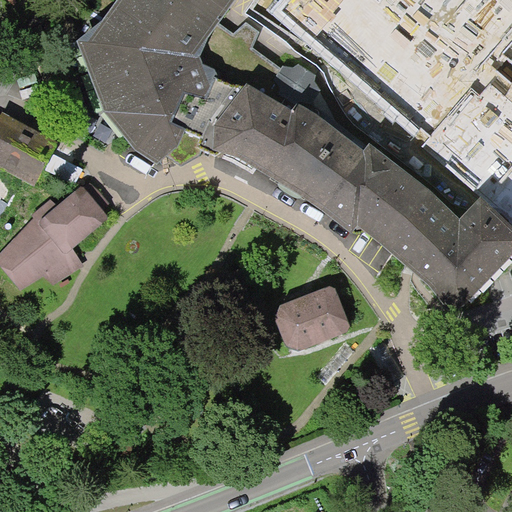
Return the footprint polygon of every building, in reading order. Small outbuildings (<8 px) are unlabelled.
[(193,51),(230,0),(117,0),(84,44),(108,107),(136,146),(158,159),(184,128),(202,136),(220,145),(350,229),(356,220),(463,312),(511,255),(511,224),(480,197),(463,217),(395,160),(375,141),(372,145),(299,98),(291,110),(247,81),(244,79),(242,82),(212,71),(193,51)] [(61,146),(7,118),(0,131),(0,166),(39,187),(61,146)] [(511,127),(482,164),(511,189),(511,127)] [(34,221),(0,257),(0,267),(20,292),(46,280),(52,288),(80,271),(74,256),(116,217),(88,184),(39,228),(34,221)] [(335,291),(328,288),(283,307),(278,319),(288,344),(298,348),(341,331),(347,323),(335,291)]
